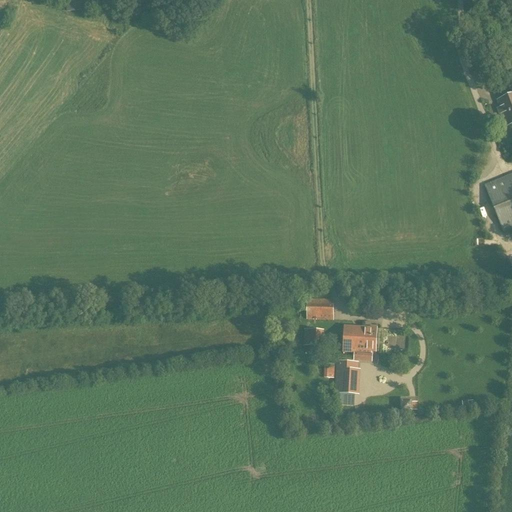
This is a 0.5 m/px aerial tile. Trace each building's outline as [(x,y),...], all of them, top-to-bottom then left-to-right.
[(67,0),(68,3),(66,3),(67,12),(99,8),(98,0),(67,0)] [(511,124),(511,94),(497,100),(507,126),(511,124)] [(511,173),(484,185),(504,233),(511,229),(511,173)] [(333,301),(308,301),(307,320),(333,321),(333,301)] [(343,352),(354,353),(355,344),(359,345),(360,340),(365,340),(365,336),(365,334),(364,334),(365,328),(345,327),(343,352)] [(355,344),(354,353),(364,353),(364,351),(376,352),(377,329),(365,328),(364,334),(365,334),(365,336),(365,340),(360,340),(359,345),(355,344)] [(305,330),(305,346),(326,346),(326,330),(305,330)] [(358,363),(338,362),(336,394),(356,395),(358,363)] [(334,379),(335,365),(324,365),(324,379),(334,379)] [(410,410),(410,402),(402,403),(402,411),(410,410)]
